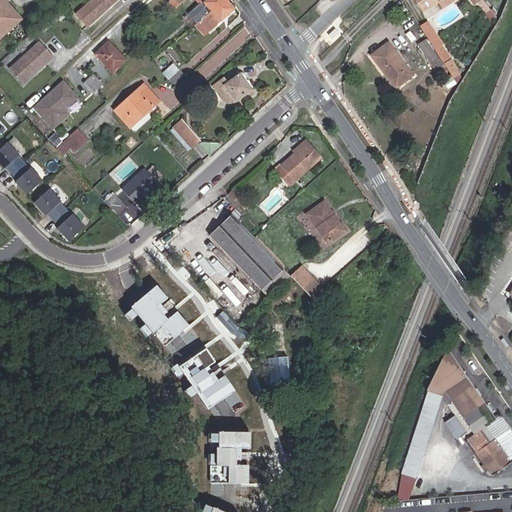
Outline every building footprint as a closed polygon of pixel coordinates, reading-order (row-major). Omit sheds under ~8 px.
[(0,0),(0,36),(17,21),(1,2),(3,0),(0,0)] [(93,0),(77,15),(88,26),(107,8),(105,6),(111,1),(112,0),(93,0)] [(222,0),(197,0),(202,5),(204,3),(208,7),(211,11),(222,0)] [(222,0),(211,11),(201,20),(211,31),(235,8),(227,0),(222,0)] [(415,0),(422,12),(440,1),(441,0),(454,0),(455,2),(458,0),(415,0)] [(455,2),(454,0),(441,0),(440,1),(444,9),(455,2)] [(425,12),(428,17),(441,8),(438,3),(425,12)] [(68,16),(63,11),(57,16),(62,21),(68,16)] [(430,22),(421,27),(427,37),(444,64),(455,81),(460,70),(430,22)] [(24,84),(54,57),(65,47),(54,35),(43,45),(40,42),(10,69),(24,84)] [(444,64),(427,37),(419,43),(436,69),(444,64)] [(391,74),(399,86),(414,76),(389,41),(371,54),(388,77),(391,74)] [(106,43),(93,56),(112,76),(125,62),(106,43)] [(170,78),(175,85),(185,76),(180,70),(170,78)] [(224,77),(212,85),(222,98),(225,101),(227,102),(229,103),(232,103),(235,102),(252,90),(241,74),(228,83),(224,77)] [(396,88),(399,86),(391,74),(388,77),(396,88)] [(96,92),(103,86),(93,75),(82,85),(92,96),(96,92)] [(68,106),(78,97),(64,82),(35,107),(54,128),(70,114),(63,107),(66,104),(68,106)] [(144,84),(115,111),(130,128),(159,101),(144,84)] [(105,88),(103,86),(96,92),(98,95),(105,88)] [(197,141),(178,122),(172,128),(191,147),(197,141)] [(88,141),(77,129),(65,140),(72,148),(75,152),(88,141)] [(64,155),(72,148),(65,140),(57,147),(64,155)] [(294,152),(296,154),(297,155),(309,145),(306,141),(294,152)] [(31,168),(20,155),(20,154),(9,142),(0,149),(0,163),(5,169),(6,167),(18,180),(16,181),(28,194),(44,179),(32,167),(31,168)] [(197,146),(207,157),(217,147),(214,145),(201,144),(197,146)] [(297,155),(296,154),(283,165),(297,180),(321,158),(309,145),(297,155)] [(123,189),(136,204),(160,183),(146,167),(123,189)] [(74,214),(63,202),(63,201),(52,188),(36,203),(48,215),(49,214),(61,227),(59,228),(71,241),(86,226),(75,214),(74,214)] [(130,207),(114,191),(104,200),(121,216),(130,207)] [(348,233),(325,200),(306,214),(329,247),(348,233)] [(233,215),(210,236),(262,291),(285,270),(233,215)] [(291,277),(314,301),(326,289),(303,265),(291,277)] [(158,284),(131,306),(164,344),(189,323),(178,310),(172,315),(161,302),(168,296),(158,284)] [(291,384),(285,323),(266,325),(269,355),(268,355),(270,373),(265,377),(266,384),(271,387),(291,384)] [(206,346),(178,366),(208,407),(233,389),(223,375),(212,383),(202,369),(216,359),(206,346)] [(494,474),(511,461),(511,429),(501,414),(497,417),(448,347),(426,390),(428,390),(401,473),(417,478),(444,394),(446,393),(459,412),(445,421),(457,439),(470,429),(475,434),(467,440),(494,474)] [(227,467),(226,483),(248,484),(248,464),(239,464),(239,449),(249,450),(249,433),(208,432),(208,443),(215,443),(215,466),(227,467)] [(230,511),(203,501),(199,510),(205,511),(204,511),(230,511)]
